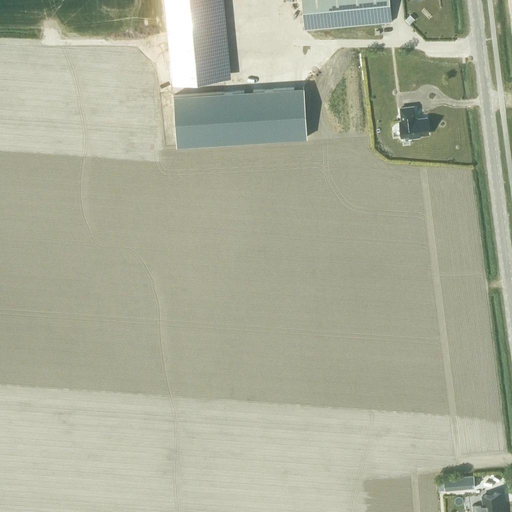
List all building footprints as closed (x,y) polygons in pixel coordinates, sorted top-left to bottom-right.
[(164,0),(172,83),(223,78),(215,0),(164,0)] [(301,0),(305,30),(392,22),(389,0),(301,0)] [(293,82),(173,93),(178,143),(297,132),(293,82)] [(427,116),(416,118),(414,105),(399,107),(400,119),(399,120),(401,138),(409,137),(411,138),(420,137),(421,136),(429,135),(427,116)] [(444,479),(445,490),(475,487),(474,476),(444,479)] [(483,503),(473,505),(473,511),(502,511),(500,493),(482,495),(483,503)]
